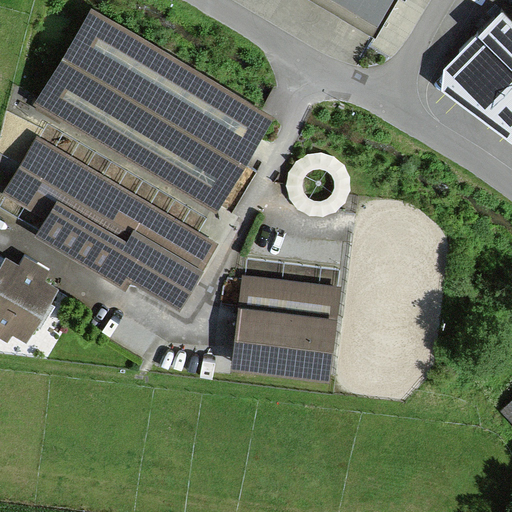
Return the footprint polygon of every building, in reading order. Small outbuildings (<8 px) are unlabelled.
[(397,0),(318,0),(376,35),(397,0)] [(270,117),(96,12),(44,98),(217,203),(270,117)] [(511,17),(500,30),(511,41),(511,17)] [(215,247),(39,141),(8,193),(183,299),(215,247)] [(62,292),(8,261),(0,275),(0,320),(34,340),(62,292)] [(338,289),(246,281),(238,367),(330,376),(338,289)]
